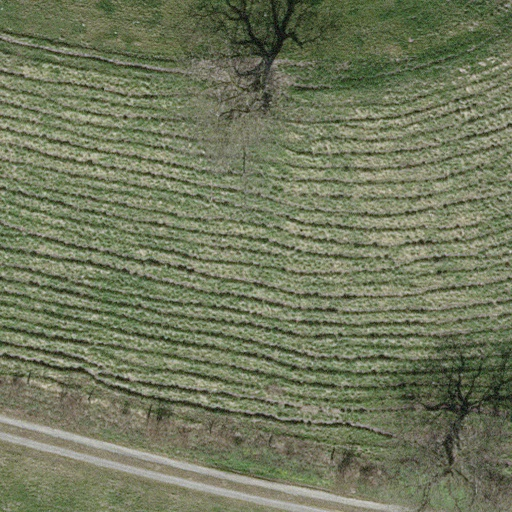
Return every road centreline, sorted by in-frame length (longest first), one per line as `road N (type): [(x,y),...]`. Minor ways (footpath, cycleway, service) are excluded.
road 1 (track): [(473,0),(413,29),(147,42),(0,10)]
road 2 (track): [(332,511),(0,425)]
